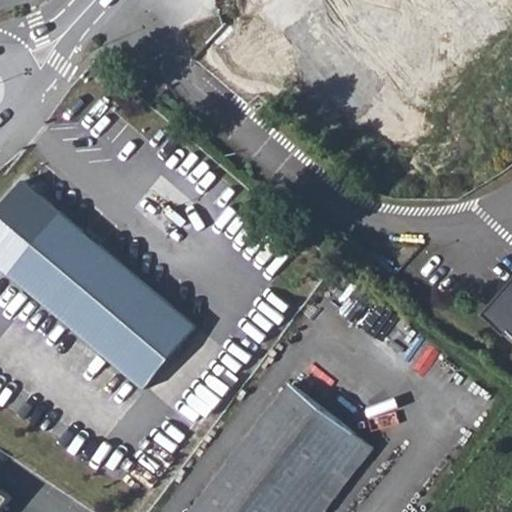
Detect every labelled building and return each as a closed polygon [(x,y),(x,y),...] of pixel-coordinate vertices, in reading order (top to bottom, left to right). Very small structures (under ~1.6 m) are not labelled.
[(511,0),(339,0),(328,13),(427,102),(511,7),(511,0)] [(265,72),(279,83),(297,61),(235,11),(208,43),(257,82),(265,72)] [(130,171),(159,138),(103,88),(73,121),(130,171)] [(476,149),(492,170),(511,155),(494,134),(476,149)] [(410,162),(410,192),(439,193),(440,162),(410,162)] [(25,182),(0,211),(0,267),(145,389),(198,327),(25,182)] [(511,286),(489,312),(511,333),(511,286)] [(290,384),(191,511),(327,511),(374,453),(290,384)] [(0,511),(11,499),(0,491),(0,511)]
